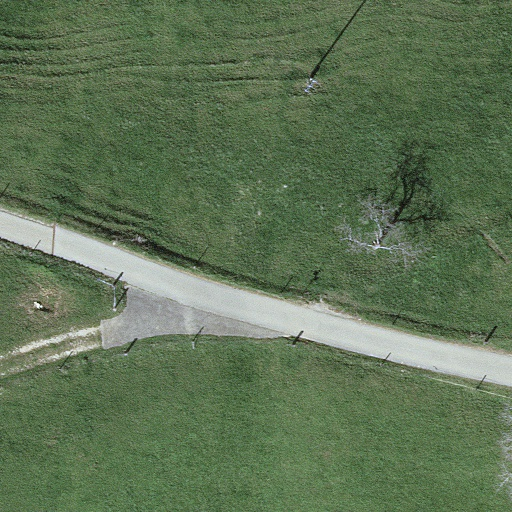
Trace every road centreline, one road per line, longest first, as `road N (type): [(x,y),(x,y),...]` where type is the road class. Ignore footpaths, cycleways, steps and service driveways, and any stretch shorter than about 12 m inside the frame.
road 1 (track): [(224,302),(511,373)]
road 2 (track): [(0,224),(224,302)]
road 3 (track): [(0,364),(224,302)]
